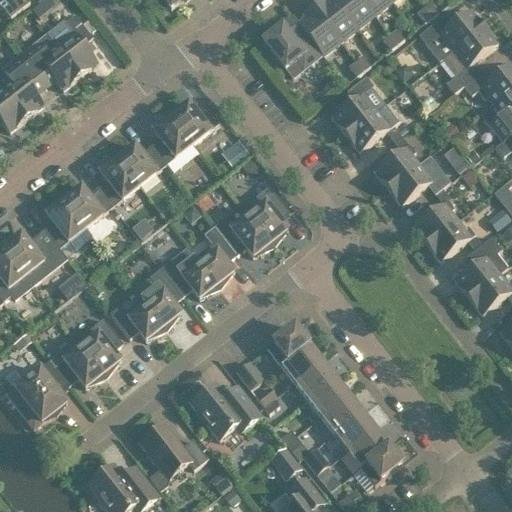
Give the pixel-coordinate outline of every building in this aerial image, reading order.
[(0,0),(0,2),(16,22),(35,7),(29,0),(0,0)] [(165,0),(176,14),(193,0),(165,0)] [(363,34),(380,21),(363,0),(338,0),(337,1),(363,34)] [(363,0),(380,21),(397,8),(390,0),(363,0)] [(53,1),(37,14),(43,22),(59,9),(53,1)] [(346,48),(363,34),(337,1),(330,6),(328,4),(318,12),(346,48)] [(428,12),(436,23),(443,18),(435,7),(428,12)] [(310,23),(303,27),(304,28),(303,28),(328,59),(327,60),(328,61),(346,48),(318,12),(307,20),(310,23)] [(436,23),(428,12),(421,18),(429,28),(436,23)] [(448,65),(489,33),(475,15),(454,32),(446,23),(424,41),(438,58),(441,56),(448,65)] [(69,43),(61,50),(85,82),(103,68),(86,46),(95,39),(80,20),(70,28),(75,34),(67,40),(69,43)] [(297,83),(327,60),(328,59),(303,28),(304,28),(303,27),(300,22),(288,31),(287,30),(268,46),(297,83)] [(503,50),(489,33),(448,65),(461,81),(451,89),(459,99),(469,91),(488,76),(481,67),(503,50)] [(394,39),(402,50),(409,44),(400,34),(394,39)] [(402,50),(394,39),(387,44),(395,55),(402,50)] [(52,57),(49,54),(43,46),(25,60),(45,86),(55,79),(68,96),(85,82),(61,50),(52,57)] [(49,110),(36,93),(45,86),(25,60),(7,74),(16,85),(7,92),(32,124),(49,110)] [(360,66),(368,77),(375,71),(366,60),(360,66)] [(392,65),(383,72),(387,77),(393,78),(399,74),(392,65)] [(368,77),(360,66),(353,71),(361,82),(368,77)] [(410,68),(400,76),(408,86),(418,78),(410,68)] [(492,102),(499,111),(511,100),(511,72),(495,86),(488,76),(469,91),(477,102),(483,97),(489,105),(492,102)] [(351,141),(382,116),(375,107),(379,105),(373,97),(379,92),(371,82),(352,97),(359,107),(337,123),(351,141)] [(0,119),(14,138),(32,124),(7,92),(0,97),(0,119)] [(313,97),(302,106),(310,117),(322,108),(313,97)] [(511,100),(499,111),(487,121),(508,147),(511,145),(511,144),(511,100)] [(399,146),(406,140),(420,130),(409,116),(404,120),(394,107),(382,116),(351,141),(364,158),(391,137),(399,146)] [(173,118),(198,150),(225,129),(210,110),(201,117),(194,108),(193,109),(173,118)] [(165,145),(156,152),(171,171),(173,170),(179,178),(204,158),(198,150),(173,118),(159,135),(158,136),(165,145)] [(457,128),(449,134),(455,143),(464,136),(457,128)] [(379,177),(393,195),(424,170),(417,161),(421,158),(414,150),(413,150),(406,140),(399,146),(406,155),(379,177)] [(242,145),(226,158),(237,172),(254,159),(242,145)] [(171,171),(156,152),(147,159),(140,150),(139,151),(119,159),(144,192),(171,171)] [(477,153),(470,159),(477,168),(484,162),(477,153)] [(112,187),(103,194),(117,213),(144,192),(119,159),(106,177),(105,178),(112,187)] [(468,164),(458,173),(463,179),(474,171),(468,164)] [(434,191),(441,200),(448,194),(441,185),(434,176),(431,179),(424,170),(393,195),(406,212),(434,191)] [(475,173),(466,181),(474,191),(483,184),(475,173)] [(86,193),(66,201),(91,234),(117,213),(103,194),(94,201),(87,192),(86,193)] [(295,219),(280,200),(274,192),(247,213),(253,221),(278,253),(292,236),(293,235),(286,226),(295,219)] [(418,233),(431,251),(463,226),(456,217),(459,214),(452,206),(455,204),(448,194),(441,200),(448,209),(418,233)] [(200,208),(208,219),(219,210),(211,199),(200,208)] [(49,236),(61,251),(64,255),(91,234),(66,201),(52,219),(51,220),(58,229),(49,236)] [(174,226),(183,218),(176,209),(166,217),(174,226)] [(198,210),(188,218),(196,228),(206,220),(198,210)] [(511,220),(506,214),(492,224),(501,236),(511,227),(511,220)] [(259,262),(278,253),(253,221),(239,233),(231,223),(219,233),(241,261),(251,254),(258,263),(259,262)] [(158,235),(149,223),(137,233),(146,245),(158,235)] [(470,235),(463,226),(431,251),(445,268),(472,247),(480,256),(487,250),(479,241),(480,241),(473,232),(470,235)] [(232,268),(241,261),(219,233),(209,241),(216,250),(201,262),(200,263),(225,295),(238,278),(239,277),(232,268)] [(182,257),(197,244),(189,235),(174,248),(182,257)] [(26,240),(6,248),(40,293),(73,267),(64,255),(61,251),(54,256),(43,241),(33,248),(27,239),(26,240)] [(460,287),(473,304),(505,280),(511,273),(502,260),(507,256),(496,243),(487,250),(480,256),(487,265),(460,287)] [(0,297),(8,308),(17,301),(22,307),(40,293),(6,248),(0,255),(0,297)] [(205,304),(225,295),(200,263),(201,262),(194,252),(166,274),(188,303),(197,296),(204,304),(205,304)] [(179,310),(188,303),(166,274),(154,283),(162,293),(146,305),(171,337),(184,320),(186,319),(179,310)] [(511,301),(511,288),(505,280),(473,304),(487,322),(511,301)] [(122,306),(105,284),(96,292),(112,313),(122,306)] [(0,314),(8,308),(0,297),(0,314)] [(146,305),(129,318),(124,312),(114,320),(135,346),(144,339),(150,346),(151,346),(171,337),(146,305)] [(108,324),(97,333),(81,346),(111,384),(124,367),(125,366),(118,357),(128,350),(108,324)] [(272,354),(286,372),(314,350),(300,332),(272,354)] [(32,338),(18,348),(24,356),(37,345),(32,338)] [(91,393),(111,384),(81,346),(54,366),(74,392),(83,385),(90,394),(91,393)] [(327,367),(314,350),(286,372),(299,389),(327,367)] [(254,395),(267,384),(251,365),(239,375),(254,395)] [(65,399),(74,392),(54,366),(45,374),(55,388),(30,407),(46,428),(47,427),(61,421),(71,409),(72,408),(65,399)] [(299,389),(312,406),(340,384),(327,367),(299,389)] [(353,401),(340,384),(312,406),(326,423),(353,401)] [(234,407),(221,390),(195,410),(224,446),(244,431),(249,437),(266,423),(247,397),(234,407)] [(266,411),(279,401),(271,391),(258,401),(266,411)] [(339,440),(367,418),(353,401),(326,423),(339,440)] [(268,412),(269,413),(274,419),(284,411),(279,404),(268,412)] [(339,440),(352,457),(380,435),(367,418),(339,440)] [(145,449),(164,473),(154,481),(165,495),(171,491),(173,485),(193,470),(198,476),(213,465),(198,446),(188,454),(188,453),(187,454),(169,430),(145,449)] [(285,443),(290,450),(300,441),(295,435),(285,443)] [(352,457),(365,474),(393,452),(380,435),(352,457)] [(300,441),(290,450),(295,456),(306,448),(300,441)] [(393,452),(365,474),(379,492),(407,470),(393,452)] [(290,453),(275,465),(291,487),(307,474),(290,453)] [(322,480),(332,472),(319,455),(308,463),(322,480)] [(132,488),(118,471),(93,491),(109,511),(140,511),(141,511),(152,511),(164,503),(144,478),(132,488)] [(337,479),(332,472),(322,480),(327,487),(337,479)] [(316,511),(326,504),(310,484),(292,498),(299,506),(291,511),(316,511)] [(237,495),(229,501),(237,511),(245,505),(237,495)] [(346,511),(353,511),(359,507),(353,499),(343,507),(346,511)]
